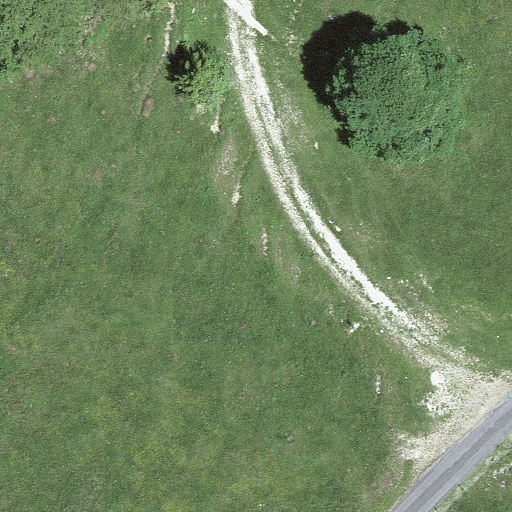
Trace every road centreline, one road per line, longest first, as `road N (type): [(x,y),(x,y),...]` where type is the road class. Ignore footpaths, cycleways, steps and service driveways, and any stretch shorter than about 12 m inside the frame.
road 1 (track): [(243,0),(241,44),(268,147),(360,293),(509,417)]
road 2 (unclassified): [(413,511),(511,415)]
